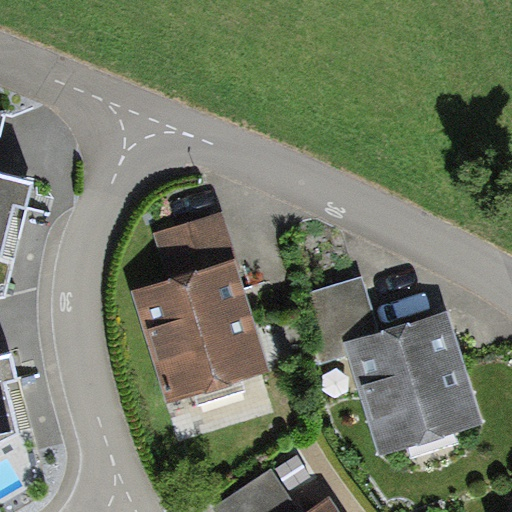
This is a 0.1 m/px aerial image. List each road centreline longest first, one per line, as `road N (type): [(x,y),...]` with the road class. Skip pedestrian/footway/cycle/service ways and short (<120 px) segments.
road 1 (residential): [(511,291),(418,230),(136,114)]
road 2 (residential): [(136,114),(95,192),(75,306),(120,503)]
road 3 (residential): [(136,114),(0,60)]
